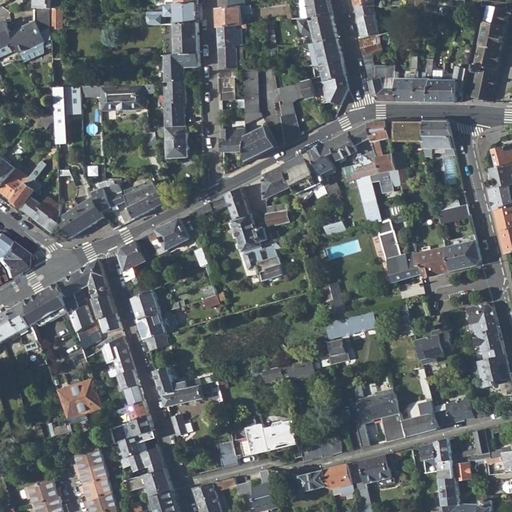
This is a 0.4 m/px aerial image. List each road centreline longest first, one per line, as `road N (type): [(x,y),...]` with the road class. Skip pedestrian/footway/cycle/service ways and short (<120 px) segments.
road 1 (residential): [(182,484),(272,461),(303,469),(511,419)]
road 2 (residential): [(182,484),(106,245)]
road 3 (residential): [(208,0),(215,189)]
road 4 (residential): [(471,113),(469,146),(498,280)]
road 5 (residential): [(366,112),(215,189)]
road 6 (residential): [(215,189),(106,245)]
